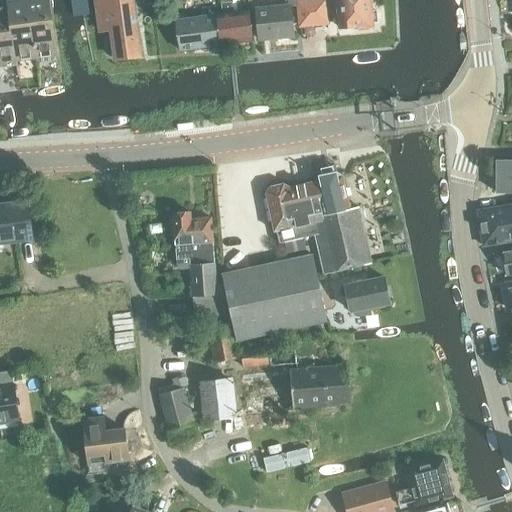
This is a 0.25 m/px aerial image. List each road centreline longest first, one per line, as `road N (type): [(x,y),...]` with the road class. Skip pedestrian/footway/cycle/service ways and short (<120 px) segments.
road 1 (unclassified): [(228,511),(178,484),(148,407),(149,344),(103,157)]
road 2 (tertiary): [(103,157),(478,108)]
road 3 (tertiary): [(478,108),(461,177),(463,238),(511,434)]
